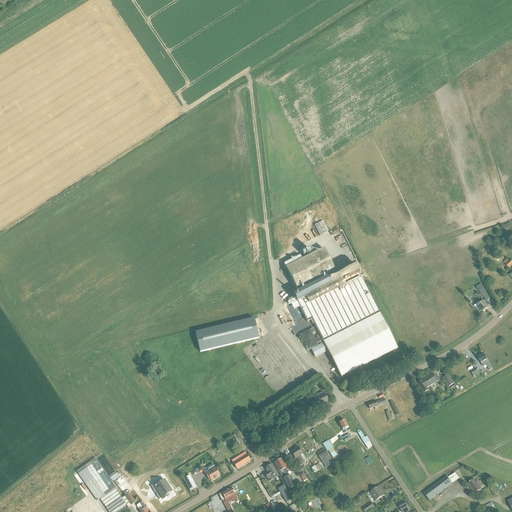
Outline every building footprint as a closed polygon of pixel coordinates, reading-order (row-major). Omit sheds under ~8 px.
[(501,224),(505,230),(511,226),(509,221),(501,224)] [(337,272),(325,248),(287,267),(300,291),(293,294),(307,322),(312,319),(321,337),(315,340),(312,333),(315,332),(313,328),(301,334),(308,349),(313,347),(314,348),(311,349),(315,357),(325,352),(326,354),(329,353),(341,377),(398,349),(361,277),(364,276),(361,269),(358,270),(354,263),(337,272)] [(478,291),(486,300),(475,308),(479,313),(481,311),(483,312),(488,308),(487,306),(489,304),(487,301),(489,299),(481,284),(476,287),(473,290),(475,293),(478,291)] [(195,333),(200,352),(259,338),(254,319),(195,333)] [(257,344),(246,350),(249,356),(260,349),(257,344)] [(484,354),(478,357),(483,366),(486,364),(491,371),(494,369),(489,361),(489,362),(484,354)] [(474,378),(479,375),(478,373),(475,368),(470,371),(474,378)] [(422,380),(418,382),(424,392),(428,390),(427,388),(436,382),(437,383),(439,381),(435,375),(433,377),(432,374),(422,380)] [(449,374),(443,378),(448,387),(455,383),(449,374)] [(317,385),(322,391),(326,388),(321,382),(317,385)] [(313,405),(316,403),(317,407),(328,401),(324,394),(313,399),(314,399),(311,401),(310,402),(312,404),(313,405)] [(378,406),(386,403),(385,399),(376,402),(376,401),(368,404),(369,409),(375,407),(376,409),(379,408),(378,406)] [(389,402),(396,416),(399,414),(392,400),(389,402)] [(339,423),(344,433),(350,430),(344,420),(339,423)] [(178,431),(151,452),(159,462),(186,441),(178,431)] [(358,433),(361,438),(368,449),(373,446),(367,437),(365,438),(360,431),(358,433)] [(233,436),(234,438),(239,446),(242,444),(238,438),(241,436),(239,432),(233,436)] [(351,437),(349,434),(343,438),(342,437),(339,438),(341,441),(344,440),(345,442),(349,440),(348,439),(351,437)] [(323,444),(332,458),(337,455),(328,441),(323,444)] [(295,459),(297,458),(301,464),(305,462),(303,459),(305,458),(299,447),(291,451),(295,459)] [(318,455),(321,459),(326,468),(329,466),(329,465),(328,462),(331,460),(324,449),(319,452),(320,454),(318,455)] [(238,457),(239,459),(233,462),(237,468),(250,460),(245,453),(238,457)] [(365,458),(369,464),(374,461),(370,456),(365,458)] [(135,461),(139,467),(144,463),(140,457),(135,461)] [(116,488),(96,459),(77,472),(97,502),(100,500),(108,511),(117,511),(127,505),(128,508),(136,503),(130,493),(122,499),(115,489),(116,488)] [(274,463),(275,464),(295,499),(297,498),(297,496),(298,495),(295,490),(302,485),(299,480),(294,483),(285,469),(286,468),(281,459),(274,463)] [(304,482),(308,479),(298,463),(295,465),(300,475),(304,482)] [(209,470),(205,472),(207,476),(208,475),(211,480),(220,475),(215,467),(214,467),(213,464),(207,467),(209,470)] [(272,464),(265,468),(268,472),(265,474),(267,478),(270,477),(271,477),(273,475),(275,478),(279,476),(272,464)] [(115,481),(118,486),(123,483),(117,473),(110,478),(113,482),(115,481)] [(455,473),(448,479),(446,477),(423,493),(429,501),(452,484),(459,479),(455,473)] [(184,478),(185,480),(190,491),(197,488),(190,475),(184,478)] [(151,479),(147,482),(144,478),(139,482),(143,488),(153,481),(151,479)] [(476,482),(475,480),(474,479),(468,484),(475,494),(481,490),(480,487),(482,486),(478,481),(476,482)] [(161,488),(157,490),(159,494),(157,496),(159,499),(161,498),(163,500),(167,497),(166,495),(172,491),(165,480),(159,484),(161,488)] [(126,483),(121,486),(125,494),(131,491),(126,483)] [(279,488),(278,488),(286,502),(292,498),(284,485),(281,487),(279,488)] [(370,492),(376,501),(384,495),(382,493),(378,487),(370,492)] [(228,490),(222,493),(225,499),(235,494),(232,488),(231,488),(230,488),(228,489),(228,490)] [(358,498),(352,502),(355,506),(361,502),(358,498)] [(137,505),(140,511),(141,511),(147,511),(149,510),(147,507),(142,501),(137,505)] [(405,502),(398,505),(398,506),(400,505),(403,511),(410,511),(408,507),(405,502)] [(482,508),(484,511),(490,511),(495,509),(491,502),(482,508)] [(363,509),(365,511),(366,511),(374,507),(372,503),(363,509)]
